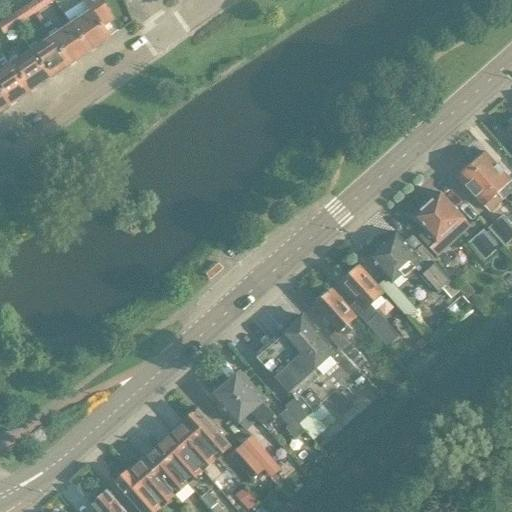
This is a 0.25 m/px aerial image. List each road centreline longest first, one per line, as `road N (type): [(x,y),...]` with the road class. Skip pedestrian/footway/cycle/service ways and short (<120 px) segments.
road 1 (tertiary): [(0,503),(511,57)]
road 2 (residential): [(0,158),(162,37)]
